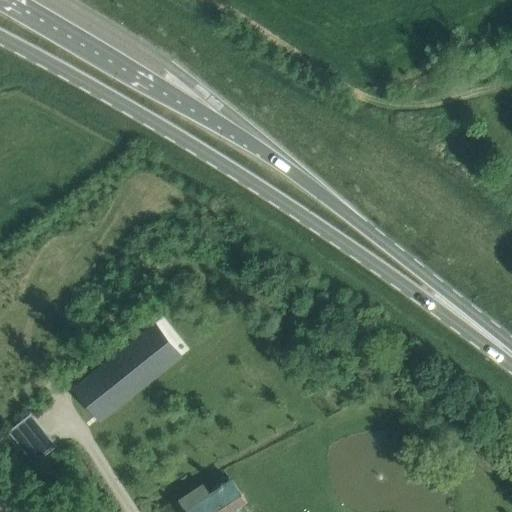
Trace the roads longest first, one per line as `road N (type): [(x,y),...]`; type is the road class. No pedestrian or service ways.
road 1 (secondary): [(510,354),(438,284),(248,133),(6,0)]
road 2 (secondary): [(0,36),(247,177),(510,354)]
road 3 (track): [(511,65),(425,100),(367,102),(214,0)]
